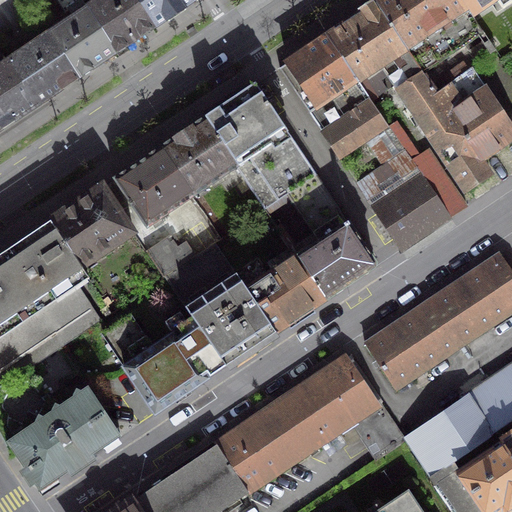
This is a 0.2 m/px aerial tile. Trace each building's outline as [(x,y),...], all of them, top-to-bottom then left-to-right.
[(80,12),(86,8),(80,0),(56,0),(65,13),(76,6),(80,12)] [(135,0),(99,0),(86,8),(115,53),(154,28),(135,0)] [(135,0),(154,28),(195,0),(135,0)] [(380,0),(375,4),(421,73),(478,36),(490,53),(495,50),(473,16),(462,0),(380,0)] [(511,0),(462,0),(473,16),(496,0),(503,9),(511,2),(511,0)] [(421,73),(375,4),(328,36),(358,82),(381,66),(399,92),(423,76),(421,73)] [(80,12),(48,34),(78,78),(115,53),(86,8),(80,12)] [(48,34),(8,61),(37,105),(78,78),(48,34)] [(358,82),(328,36),(279,68),(309,112),(340,92),(342,95),(330,102),(342,120),(323,132),(340,159),(365,142),(389,126),(358,82)] [(0,130),(37,105),(8,61),(0,65),(0,130)] [(423,76),(399,92),(465,192),(490,174),(481,160),(511,138),(511,128),(472,67),(435,94),(423,76)] [(255,85),(204,119),(236,166),(265,209),(288,193),(315,176),(255,85)] [(204,119),(160,149),(192,196),(236,166),(204,119)] [(356,184),(400,249),(450,217),(432,190),(389,126),(365,142),(382,165),(356,184)] [(160,217),(192,196),(160,149),(114,179),(147,227),(153,223),(155,227),(163,222),(160,217)] [(376,266),(315,176),(288,193),(321,242),(299,256),(327,299),(376,266)] [(450,217),(466,206),(448,180),(432,190),(450,217)] [(103,186),(51,222),(80,265),(82,267),(134,232),(103,186)] [(80,265),(51,222),(0,255),(0,388),(30,368),(111,313),(78,266),(80,265)] [(159,243),(147,251),(164,277),(196,256),(186,242),(178,247),(173,240),(162,247),(159,243)] [(196,256),(164,277),(192,317),(226,367),(276,333),(247,290),(214,243),(196,256)] [(511,312),(511,272),(500,255),(366,344),(396,390),(511,312)] [(327,299),(299,256),(247,290),(276,333),(327,299)] [(155,414),(226,367),(192,317),(177,327),(181,333),(178,335),(176,333),(152,349),(130,315),(102,334),(155,414)] [(376,405),(345,358),(134,499),(142,511),(219,511),(355,420),(376,405)] [(120,436),(87,386),(57,407),(30,368),(0,388),(0,433),(39,491),(120,436)] [(511,368),(467,399),(495,432),(511,421),(511,368)] [(467,399),(407,442),(430,476),(452,461),(495,432),(467,399)] [(380,402),(376,405),(355,420),(380,457),(406,440),(380,402)] [(511,433),(501,441),(504,445),(511,456),(511,433)] [(511,456),(504,445),(460,473),(486,511),(494,511),(502,506),(505,510),(511,505),(511,456)] [(452,461),(430,476),(453,511),(486,511),(460,473),(452,461)] [(423,511),(408,489),(374,511),(423,511)] [(142,511),(134,499),(115,511),(142,511)]
